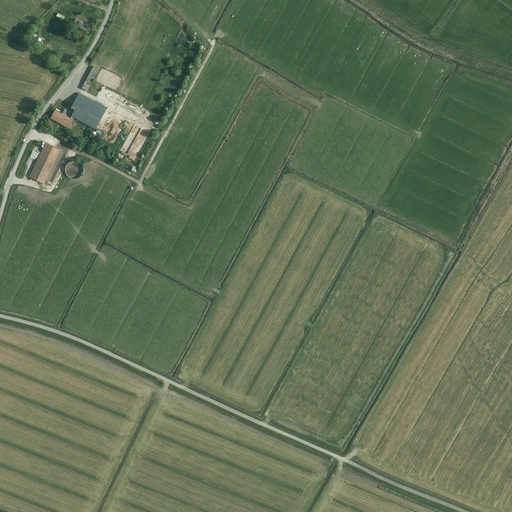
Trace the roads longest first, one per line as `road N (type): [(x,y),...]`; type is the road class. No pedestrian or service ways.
road 1 (track): [(0,316),(120,360),(462,511)]
road 2 (track): [(28,133),(136,183),(223,33)]
road 3 (unclassified): [(0,209),(28,133),(88,51),(110,0)]
